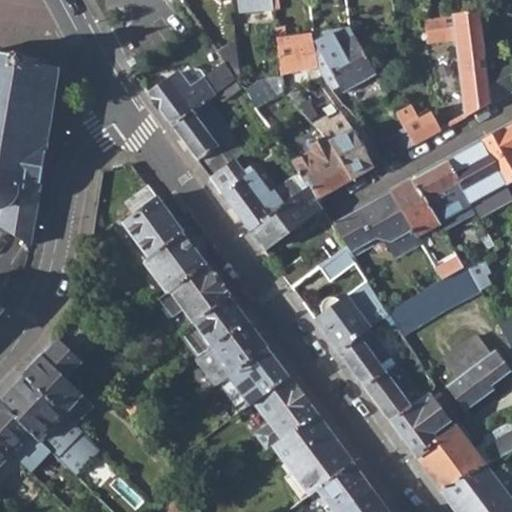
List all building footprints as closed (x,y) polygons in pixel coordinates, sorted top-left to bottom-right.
[(480,12),(431,19),(423,19),(426,41),(455,38),(464,119),(490,104),(480,12)] [(356,38),(361,49),(398,33),(397,24),(356,38)] [(339,84),(343,91),(374,73),(361,49),(356,38),(351,29),(311,33),(313,55),(316,54),(318,65),(334,87),(339,84)] [(277,36),(281,72),(318,65),(316,54),(313,55),(311,33),(277,36)] [(241,88),(244,92),(238,39),(218,53),(224,63),(229,70),(231,73),(234,77),(241,88)] [(0,225),(30,244),(47,148),(45,148),(59,68),(39,63),(41,58),(0,50),(0,225)] [(192,110),(213,94),(234,77),(231,73),(229,70),(224,63),(204,77),(190,88),(179,74),(178,72),(150,92),(172,124),(192,110)] [(186,68),(179,74),(190,88),(204,77),(199,70),(186,68)] [(492,83),(497,98),(511,92),(511,76),(492,83)] [(234,77),(213,94),(221,102),(241,88),(234,77)] [(262,80),(273,99),(284,93),(282,78),(262,80)] [(244,92),(256,109),(273,99),(262,80),(244,92)] [(414,146),(439,133),(441,131),(431,112),(418,118),(410,104),(396,111),(414,146)] [(214,141),(192,110),(172,124),(210,176),(230,161),(244,150),(229,131),(214,141)] [(324,135),(331,141),(352,129),(344,115),(332,122),(329,116),(314,125),(324,135)] [(511,125),(484,141),(508,183),(511,179),(511,125)] [(375,169),(352,129),(331,141),(353,181),(375,169)] [(257,140),(265,152),(277,141),(271,132),(257,140)] [(324,135),(310,144),(313,151),(292,163),(307,187),(316,201),(353,181),(331,141),(324,135)] [(481,219),(511,202),(511,190),(509,186),(508,183),(484,141),(448,161),(477,212),(481,219)] [(210,176),(250,229),(293,196),(288,189),(274,199),(270,193),(259,201),(230,161),(210,176)] [(448,161),(414,180),(439,223),(443,230),(477,212),(448,161)] [(392,192),(417,235),(422,232),(439,223),(414,180),(392,192)] [(146,261),(167,288),(171,286),(204,262),(149,185),(126,202),(135,215),(125,222),(151,258),(146,261)] [(250,229),(264,248),(320,207),(316,201),(307,187),(293,196),(250,229)] [(345,246),(354,259),(372,248),(375,239),(386,242),(389,240),(394,250),(406,253),(422,244),(417,235),(392,192),(332,226),(345,246)] [(443,230),(439,223),(422,232),(426,239),(443,230)] [(329,277),(354,259),(345,246),(330,256),(319,265),(329,277)] [(280,271),(290,285),(319,265),(330,256),(322,248),(303,262),(300,257),(280,271)] [(436,267),(443,281),(465,268),(457,255),(436,267)] [(204,262),(171,286),(183,302),(186,306),(195,318),(229,294),(204,262)] [(396,324),(406,338),(426,326),(426,324),(484,289),(471,266),(465,268),(443,281),(388,312),(390,315),(396,324)] [(325,299),(325,306),(326,308),(320,312),(320,322),(320,323),(319,324),(339,352),(372,328),(390,315),(388,312),(367,278),(341,296),(334,292),(325,299)] [(167,288),(157,297),(169,312),(183,302),(171,286),(167,288)] [(247,320),(229,294),(195,318),(181,329),(200,354),(214,344),(247,320)] [(511,314),(499,320),(511,343),(511,314)] [(339,352),(365,386),(385,372),(365,346),(396,324),(390,315),(372,328),(339,352)] [(197,356),(215,382),(227,373),(232,370),(267,345),(247,320),(214,344),(200,354),(197,356)] [(51,343),(73,358),(90,345),(61,327),(51,343)] [(478,334),(442,358),(457,378),(449,384),(465,406),(491,387),(489,383),(509,368),(496,350),(493,353),(478,334)] [(62,414),(64,416),(86,397),(73,386),(72,387),(55,371),(73,358),(51,343),(24,376),(62,414)] [(227,373),(248,402),(254,398),(287,374),(267,345),(232,370),(227,373)] [(402,350),(406,355),(414,351),(410,345),(402,350)] [(406,355),(409,360),(417,356),(414,351),(406,355)] [(389,419),(409,405),(385,372),(365,386),(389,419)] [(274,444),(282,437),(316,413),(287,374),(254,398),(270,422),(256,432),(268,448),(274,444)] [(64,416),(62,414),(24,376),(0,400),(0,401),(38,438),(42,443),(49,450),(65,465),(74,474),(98,450),(64,416)] [(412,390),(419,398),(428,392),(437,385),(431,377),(412,390)] [(452,427),(428,392),(419,398),(409,405),(389,419),(415,455),(436,439),(452,427)] [(33,452),(42,443),(38,438),(0,401),(0,441),(10,452),(22,441),(33,452)] [(274,444),(308,491),(351,461),(316,413),(282,437),(274,444)] [(419,460),(423,465),(464,435),(461,430),(456,424),(452,427),(436,439),(415,455),(419,460)] [(484,462),(511,447),(511,429),(498,437),(498,441),(489,445),(485,439),(471,447),(464,435),(423,465),(438,485),(484,462)] [(0,462),(10,452),(0,441),(0,462)] [(22,441),(10,452),(29,470),(49,450),(42,443),(33,452),(22,441)] [(348,503),(354,511),(358,511),(378,497),(351,461),(308,491),(294,503),(301,511),(323,495),(336,511),(348,503)] [(438,485),(457,511),(511,511),(511,501),(484,462),(438,485)] [(159,511),(180,511),(198,499),(191,489),(159,511)] [(358,511),(389,511),(378,497),(358,511)]
